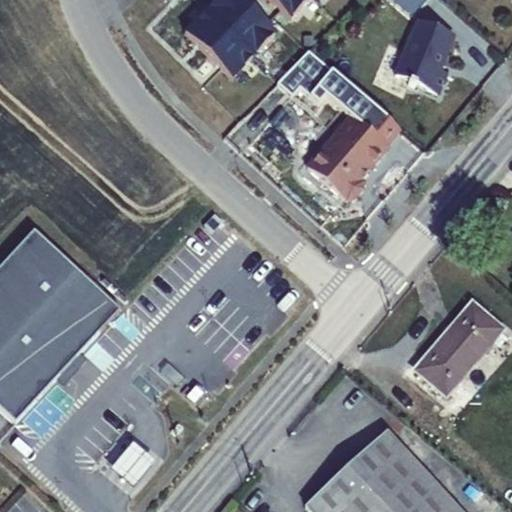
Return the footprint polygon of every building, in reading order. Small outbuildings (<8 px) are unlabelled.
[(274,36),(236,0),(219,0),(184,36),(230,82),(274,36)] [(309,0),(266,0),(289,22),(309,0)] [(389,0),(411,18),(427,0),(389,0)] [(437,98),(447,77),(439,74),(454,40),(419,25),(395,80),(437,98)] [(45,56),(55,66),(12,111),(36,133),(79,88),(67,77),(84,59),(62,38),(45,56)] [(349,121),(383,150),(397,134),(308,56),(279,89),(292,100),(299,92),(319,110),(327,101),(349,121)] [(385,151),(383,150),(349,121),(305,172),(341,203),(343,201),(344,203),(350,202),(359,192),(358,186),(356,185),(385,151)] [(114,312),(33,236),(0,270),(0,412),(10,422),(114,312)] [(445,400),(503,333),(471,306),(456,323),(458,324),(454,330),(452,329),(423,360),(426,364),(416,375),(445,400)] [(183,430),(178,426),(170,434),(175,439),(183,430)] [(457,511),(386,435),(304,510),(306,511),(457,511)] [(152,465),(129,447),(107,473),(130,492),(152,465)]
